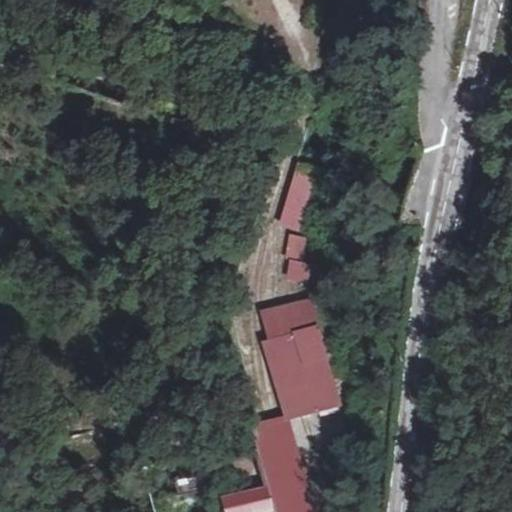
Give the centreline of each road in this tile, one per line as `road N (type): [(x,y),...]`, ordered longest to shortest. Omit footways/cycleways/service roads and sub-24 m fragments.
road 1 (tertiary): [(402,511),(429,296),(459,143)]
road 2 (unclassified): [(459,143),(440,121),(433,89),(440,0)]
road 3 (tertiary): [(459,143),(490,0)]
